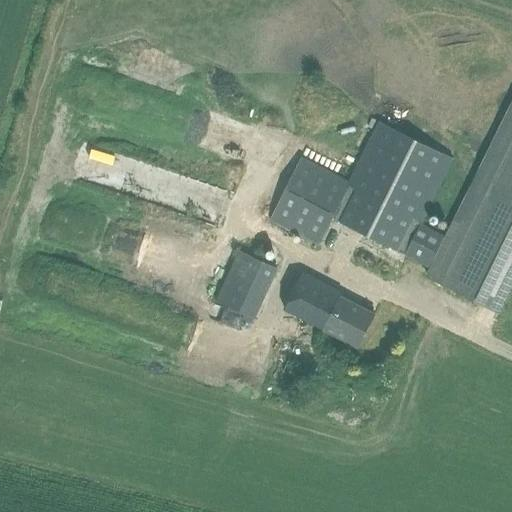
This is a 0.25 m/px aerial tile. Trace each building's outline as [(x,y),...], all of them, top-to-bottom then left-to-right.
[(511,104),(428,277),(501,312),(511,289),(511,104)] [(271,220),(303,235),(320,244),(334,218),(430,266),(445,236),(420,224),(453,158),(436,149),(381,121),(351,182),(302,157),(271,220)] [(173,210),(196,215),(199,203),(175,197),(173,210)] [(252,320),(277,268),(237,249),(212,302),(252,320)] [(304,272),(295,290),(285,309),(360,347),(376,314),(341,296),(344,292),(304,272)]
